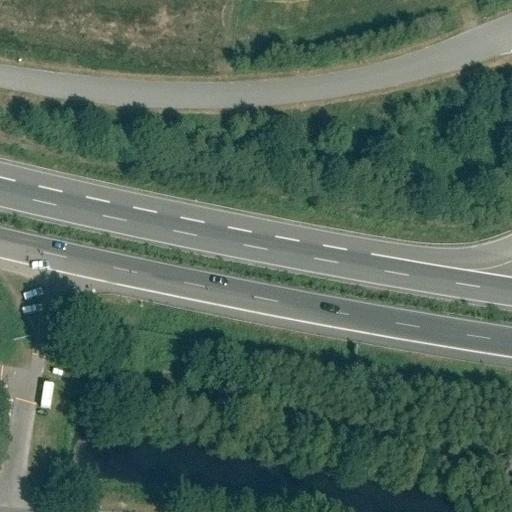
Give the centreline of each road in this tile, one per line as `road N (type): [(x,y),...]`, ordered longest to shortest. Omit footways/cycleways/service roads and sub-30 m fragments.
road 1 (trunk): [(0,243),(511,343)]
road 2 (unclassified): [(511,33),(433,62),(317,89),(165,95),(0,75)]
road 3 (trunk): [(365,270),(0,192)]
road 4 (trunk): [(511,248),(475,260),(365,270)]
road 5 (trunk): [(511,293),(365,270)]
